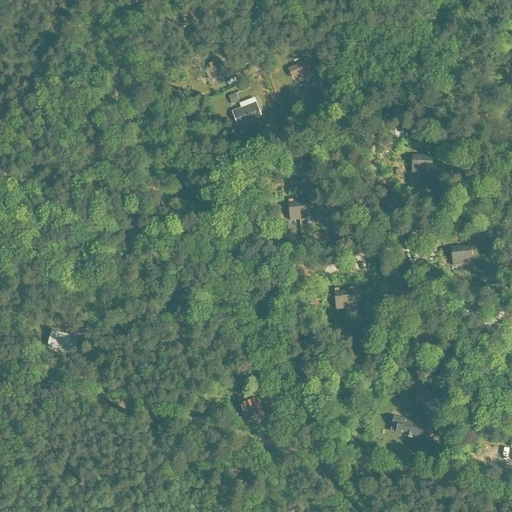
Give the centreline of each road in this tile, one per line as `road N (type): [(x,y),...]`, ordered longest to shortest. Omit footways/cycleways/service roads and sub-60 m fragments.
road 1 (track): [(95,0),(143,166),(201,254),(294,449),(0,376)]
road 2 (track): [(511,304),(486,328),(396,275),(364,224),(385,114),(418,83),(511,29)]
road 3 (track): [(495,5),(436,53),(267,128)]
road 4 (unclassified): [(511,500),(294,449)]
